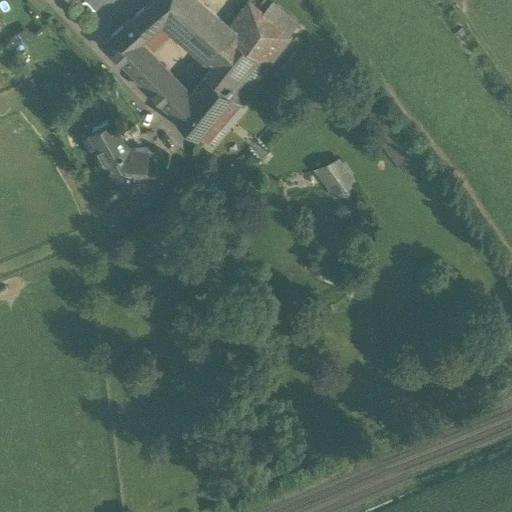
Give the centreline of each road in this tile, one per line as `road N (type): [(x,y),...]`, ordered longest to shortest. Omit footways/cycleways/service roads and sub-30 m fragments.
road 1 (residential): [(47,0),(104,52),(184,160),(174,199),(124,242)]
road 2 (track): [(0,293),(124,242)]
